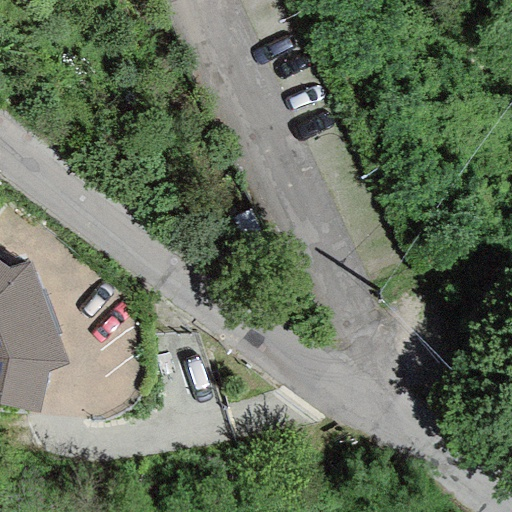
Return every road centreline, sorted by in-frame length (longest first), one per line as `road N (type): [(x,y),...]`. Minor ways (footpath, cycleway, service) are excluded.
road 1 (residential): [(331,403),(341,320),(195,0)]
road 2 (unclassified): [(0,148),(331,403)]
road 3 (unclassified): [(331,403),(482,511)]
